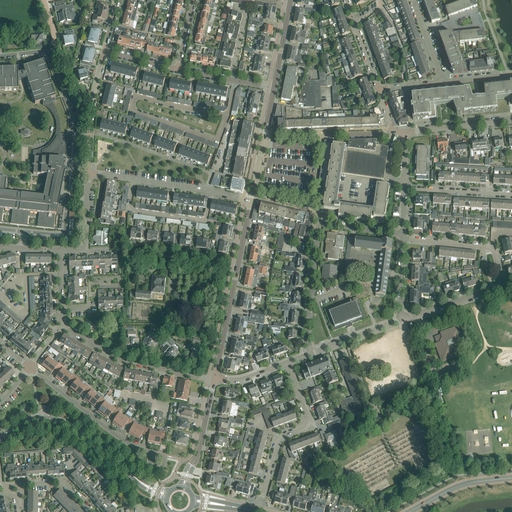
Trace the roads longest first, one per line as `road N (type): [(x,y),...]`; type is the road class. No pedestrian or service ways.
road 1 (residential): [(311,353),(306,328),(319,222),(402,233)]
road 2 (unclassified): [(214,378),(250,201)]
road 3 (residential): [(257,511),(277,439),(307,420),(287,363)]
road 4 (residential): [(250,201),(87,172)]
road 5 (residential): [(227,115),(217,140),(137,111),(134,98),(173,106)]
road 6 (secondary): [(144,484),(64,423),(36,418),(9,430)]
road 7 (residential): [(402,233),(405,188),(511,194)]
road 8 (residential): [(150,452),(29,367)]
road 9 (residential): [(501,287),(491,247),(402,238)]
